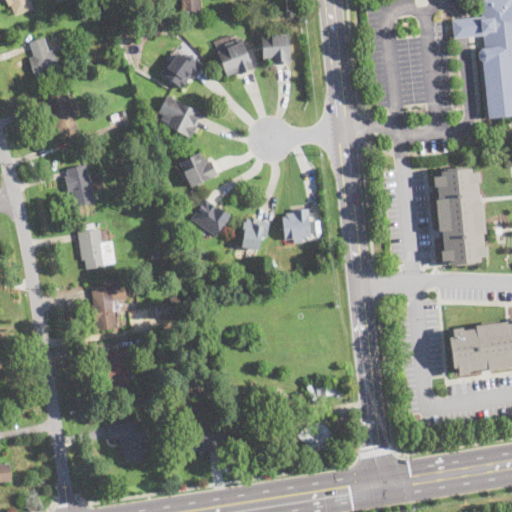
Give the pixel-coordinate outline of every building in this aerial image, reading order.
[(29,0),(33,7),(15,14),(11,4),(9,5),(6,0),(29,0)] [(201,0),(202,9),(183,11),(181,0),(201,0)] [(511,0),(511,115),(485,118),(478,52),(481,48),(485,47),(484,35),(462,37),(453,37),(452,19),(460,18),(481,16),(479,0),(511,0)] [(279,29),(280,34),(288,34),(290,63),(275,64),(274,60),(271,61),(270,58),(262,59),(260,36),(269,34),(269,31),(279,29)] [(44,37),(49,51),(54,49),(60,70),(37,78),(30,57),(34,55),(30,42),(44,37)] [(233,40),(235,44),(242,41),(253,68),(239,74),(237,71),(226,75),(216,51),(225,48),(223,44),(233,40)] [(178,53),(183,57),(186,53),(202,65),(193,77),(190,75),(181,88),(161,72),(175,53),(177,54),(178,53)] [(79,131),(60,137),(47,96),(66,90),(79,131)] [(194,132),(192,131),(189,137),(162,123),(164,121),(160,119),(163,114),(157,112),(166,94),(201,112),(195,125),(196,126),(194,132)] [(112,122),(110,115),(117,113),(119,120),(112,122)] [(199,152),(202,159),(206,157),(208,161),(210,160),(217,174),(191,187),(186,178),(182,180),(178,172),(182,170),(178,162),(199,152)] [(86,164),(95,201),(76,206),(72,190),(68,191),(64,176),(69,175),(67,168),(86,164)] [(124,176),(121,167),(129,165),(131,174),(124,176)] [(470,166),(471,171),(479,170),(480,180),(477,181),(479,200),(482,200),(485,231),(482,232),(483,244),(486,244),(487,255),(480,255),(480,260),(450,263),(449,259),(442,260),(441,249),(443,249),(441,237),(440,238),(439,226),(438,226),(435,198),(437,197),(436,185),(434,185),(433,175),(441,174),(440,169),(470,166)] [(216,206),(216,205),(229,214),(214,235),(190,218),(204,198),(216,206)] [(301,237),(302,242),(293,243),(293,238),(284,239),(282,217),(285,217),(285,213),(293,212),(293,209),(307,208),(310,236),(301,237)] [(257,218),(257,220),(269,221),(266,237),(260,236),(258,249),(241,246),(243,234),(240,233),(242,221),(246,221),(246,217),(249,218),(249,217),(257,218)] [(102,243),(112,242),(115,262),(105,263),(105,265),(86,268),(85,259),(82,259),(78,231),(100,228),(102,243)] [(159,259),(150,260),(149,251),(158,250),(159,259)] [(277,262),(276,278),(268,278),(269,262),(277,262)] [(114,311),(116,327),(98,329),(97,321),(94,322),(92,304),(93,304),(91,287),(124,283),(126,299),(119,300),(120,310),(114,311)] [(175,310),(172,295),(180,293),(184,308),(175,310)] [(511,365),(489,369),(488,366),(469,369),(469,372),(459,373),(458,366),(454,366),(453,360),(450,360),(448,342),(449,341),(448,336),(453,335),(452,327),(462,326),(463,329),(475,327),(475,324),(506,319),(507,322),(511,321),(511,365)] [(198,361),(192,363),(188,348),(194,346),(198,361)] [(129,386),(110,389),(109,378),(106,379),(104,360),(107,360),(105,352),(130,349),(133,373),(127,374),(129,386)] [(202,392),(191,394),(188,378),(200,377),(202,392)] [(320,396),(312,399),(307,385),(315,382),(320,396)] [(344,392),(321,393),(320,383),(344,383),(344,392)] [(332,432),(327,437),(331,441),(324,449),(320,446),(316,452),(297,435),(308,422),(313,426),(318,420),(332,432)] [(138,421),(139,432),(146,431),(147,441),(141,442),(143,458),(124,461),(123,452),(119,452),(117,437),(108,439),(106,424),(119,422),(120,423),(138,421)] [(182,453),(180,437),(226,430),(228,446),(182,453)] [(0,464),(9,463),(11,480),(0,481),(0,464)]
